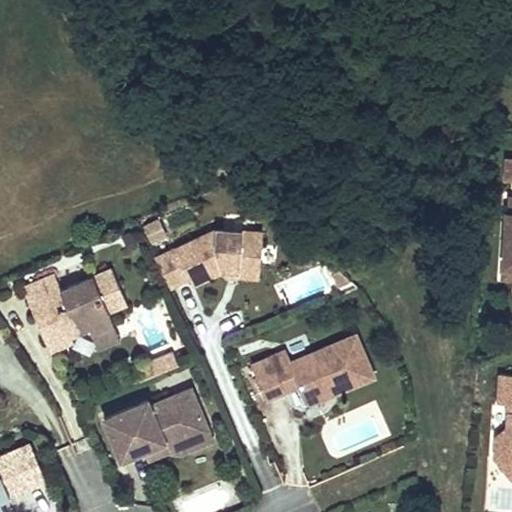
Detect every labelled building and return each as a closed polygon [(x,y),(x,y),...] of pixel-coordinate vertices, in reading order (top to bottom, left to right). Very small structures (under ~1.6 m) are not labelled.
[(511,163),(502,163),(501,181),(511,181),(511,163)] [(511,216),(503,216),(500,270),(511,270),(511,216)] [(160,220),(144,228),(152,247),(169,239),(160,220)] [(144,242),(139,230),(120,238),(125,250),(144,242)] [(214,232),(153,264),(168,293),(188,283),(191,290),(222,274),(234,275),(234,279),(257,281),(260,236),(251,235),(220,233),(214,232)] [(53,277),(23,291),(37,322),(46,317),(51,329),(42,333),(52,353),(73,343),(70,337),(88,329),(91,335),(113,324),(107,312),(125,304),(109,269),(60,292),(53,277)] [(511,270),(500,270),(500,281),(511,281),(511,270)] [(234,275),(222,274),(227,285),(234,286),(234,279),(234,275)] [(113,324),(91,335),(98,349),(120,339),(113,324)] [(283,354),(250,369),(265,402),(297,387),(304,403),(311,405),(325,398),(327,392),(336,388),(338,392),(373,376),(353,335),(288,365),(283,354)] [(173,354),(164,358),(169,370),(178,366),(173,354)] [(164,358),(135,372),(140,383),(155,376),(169,370),(164,358)] [(511,373),(500,373),(498,403),(509,403),(507,427),(495,436),(494,457),(511,477),(511,373)] [(327,392),(325,398),(338,392),(336,388),(327,392)] [(187,390),(173,397),(180,413),(194,407),(187,390)] [(144,403),(100,423),(119,464),(141,454),(162,444),(177,447),(206,433),(194,407),(180,413),(173,397),(146,409),(144,403)] [(162,444),(141,454),(145,464),(163,455),(178,457),(210,442),(206,433),(177,447),(162,444)] [(28,445),(12,452),(29,488),(45,481),(28,445)] [(3,511),(0,503),(0,500),(29,488),(12,452),(0,457),(0,511),(3,511)]
